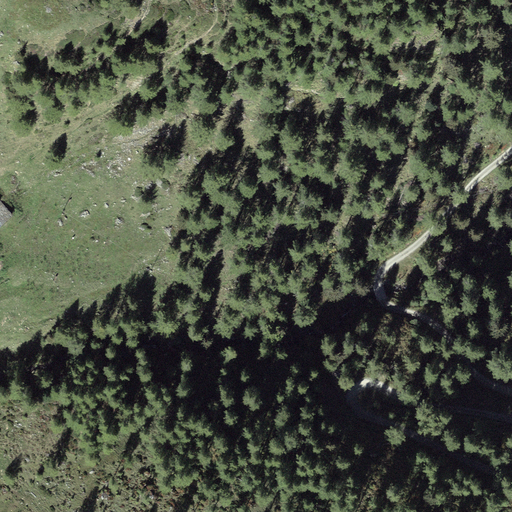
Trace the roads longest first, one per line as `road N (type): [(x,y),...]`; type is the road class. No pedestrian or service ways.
road 1 (track): [(511,150),(391,261),(377,285),(388,306),(430,321),(488,383),(511,391)]
road 2 (track): [(511,420),(406,400),(370,383),(353,394),(365,415),(511,476)]
